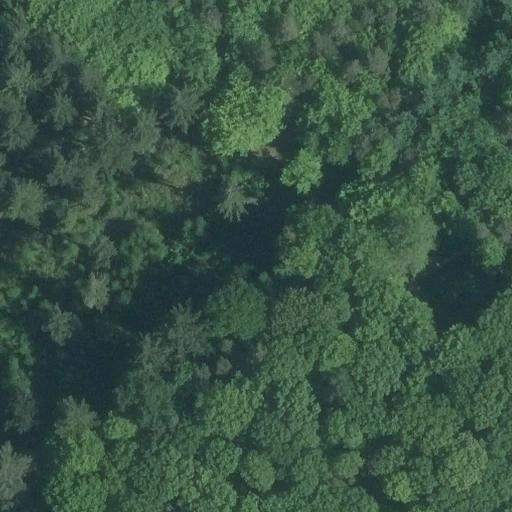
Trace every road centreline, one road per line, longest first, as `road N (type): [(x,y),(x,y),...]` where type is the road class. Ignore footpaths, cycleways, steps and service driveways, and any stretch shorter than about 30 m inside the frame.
road 1 (track): [(328,213),(91,453)]
road 2 (track): [(511,87),(328,213)]
